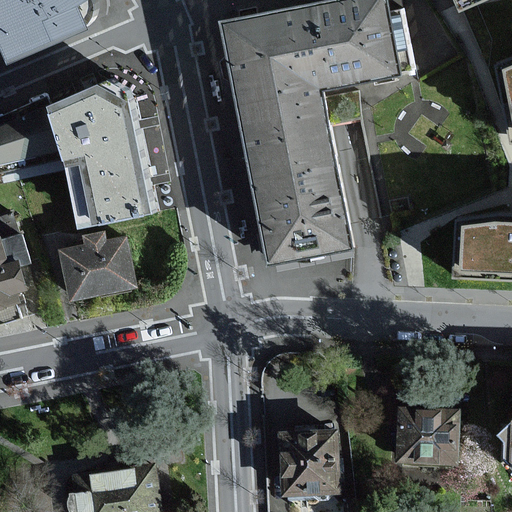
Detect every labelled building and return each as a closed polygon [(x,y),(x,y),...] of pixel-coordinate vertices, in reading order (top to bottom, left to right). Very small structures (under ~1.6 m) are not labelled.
[(88,1),(90,0),(0,0),(0,16),(18,58),(97,21),(88,1)] [(408,71),(394,0),(329,0),(323,1),(231,18),(257,157),(262,184),(267,210),(272,237),(276,258),(363,242),(355,201),(332,85),(408,71)] [(117,70),(50,100),(52,107),(72,166),(82,234),(86,233),(109,228),(166,214),(140,83),(117,70)] [(72,166),(52,107),(0,124),(0,176),(1,180),(4,189),(72,166)] [(511,220),(506,221),(463,227),(460,276),(511,278),(511,220)] [(86,233),(88,241),(62,248),(73,300),(142,285),(130,234),(112,238),(109,228),(86,233)] [(13,263),(7,238),(0,239),(0,311),(24,306),(21,293),(30,291),(22,261),(13,263)] [(465,408),(399,406),(397,463),(463,466),(465,408)] [(340,430),(282,433),(286,497),(344,493),(340,430)] [(166,511),(161,465),(77,474),(71,475),(75,511),(166,511)]
